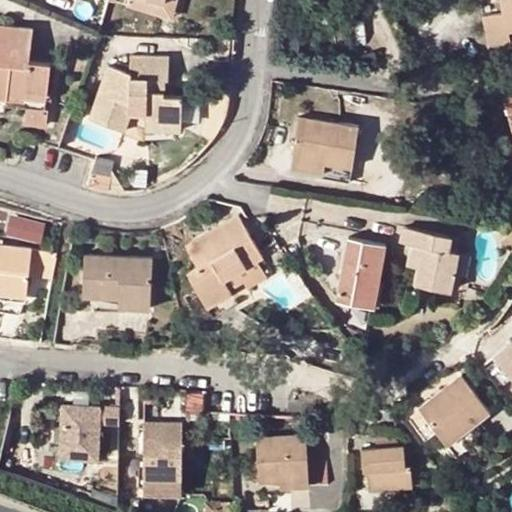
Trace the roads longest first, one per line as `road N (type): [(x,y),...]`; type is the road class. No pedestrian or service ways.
road 1 (residential): [(0,359),(265,372),(384,395),(444,357),(511,296)]
road 2 (residential): [(257,0),(242,132),(204,185),(114,210),(0,173)]
road 3 (unknown): [(251,69),(427,92)]
